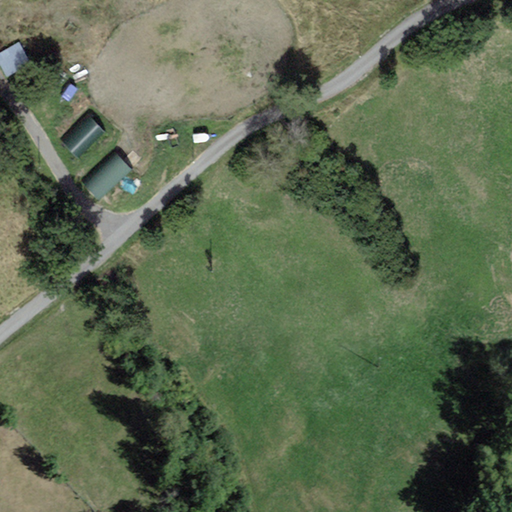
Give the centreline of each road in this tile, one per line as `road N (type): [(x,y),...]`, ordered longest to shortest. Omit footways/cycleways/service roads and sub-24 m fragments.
road 1 (track): [(470,0),(414,28),(326,98),(240,137),(0,341)]
road 2 (track): [(0,88),(77,203),(118,242)]
